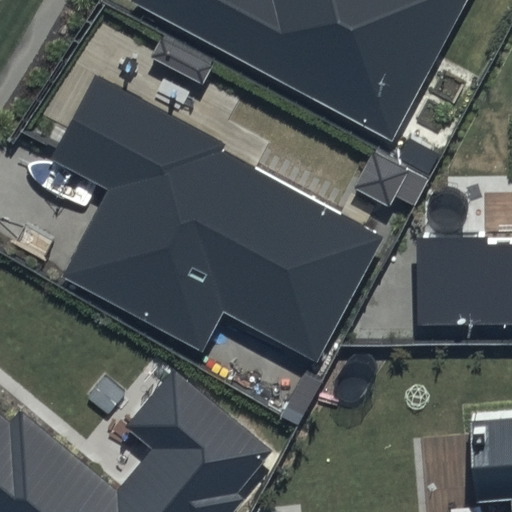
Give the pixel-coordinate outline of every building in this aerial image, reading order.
[(158,0),(393,126),(461,0),(158,0)] [(385,223),(95,68),(51,148),(111,180),(65,265),(202,338),(223,300),(317,350),(385,223)] [(511,154),(509,155),(511,250),(457,251),(456,234),(389,235),(391,321),(511,319),(511,154)] [(269,442),(176,364),(130,418),(154,438),(118,481),(19,398),(9,410),(0,402),(0,511),(228,511),(246,491),(235,482),(269,442)] [(511,511),(511,394),(462,399),(470,496),(498,494),(499,511),(511,511)]
